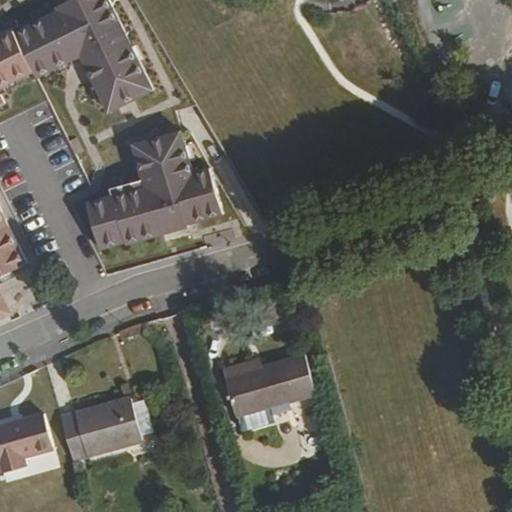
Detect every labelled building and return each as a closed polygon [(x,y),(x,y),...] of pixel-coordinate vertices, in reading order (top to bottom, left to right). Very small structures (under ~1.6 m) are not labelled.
[(0,101),(0,102),(0,100),(0,84),(29,69),(33,76),(77,54),(105,110),(149,88),(105,0),(63,0),(53,5),(55,9),(11,31),(10,29),(0,33),(0,101)] [(108,194),(82,202),(96,249),(121,241),(122,243),(184,226),(183,223),(219,213),(206,167),(190,171),(178,129),(130,143),(140,178),(106,187),(108,194)] [(0,273),(22,262),(0,218),(0,273)] [(262,365),(226,374),(236,414),(280,402),(281,408),(298,403),(296,398),(316,391),(305,353),(262,365)] [(224,369),(226,374),(262,365),(261,359),(224,369)] [(62,416),(73,458),(143,438),(141,434),(132,402),(131,398),(62,416)] [(132,402),(141,434),(153,430),(144,399),(132,402)] [(45,412),(0,425),(0,460),(3,471),(25,465),(24,455),(54,446),(45,412)] [(310,455),(327,451),(323,434),(306,438),(310,455)]
